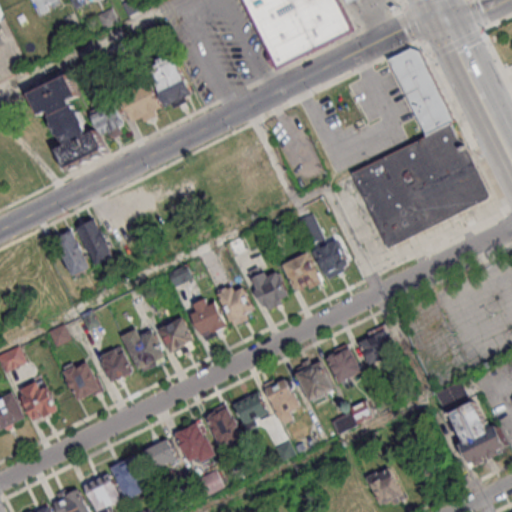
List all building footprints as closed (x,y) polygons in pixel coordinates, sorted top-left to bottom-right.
[(33,0),(42,17),(52,12),(51,9),(54,8),(55,11),(63,7),(59,0),(33,0)] [(72,0),(77,11),(90,4),(88,0),(72,0)] [(133,0),(125,4),(131,17),(142,12),(136,0),(133,0)] [(246,0),(337,0),(354,33),(281,69),(246,0)] [(100,16),(107,30),(121,23),(114,9),(100,16)] [(129,37),(139,55),(154,47),(144,29),(129,37)] [(105,51),(113,67),(127,60),(119,44),(105,51)] [(429,137),(391,60),(413,49),(421,52),(456,122),(452,124),(453,126),(429,137)] [(99,53),(106,67),(90,74),(84,61),(99,53)] [(153,76),(158,73),(156,69),(170,62),(172,65),(177,63),(187,82),(189,81),(196,97),(189,100),(191,104),(178,111),(176,107),(169,110),(162,96),(163,96),(153,76)] [(32,94),(69,76),(78,96),(70,100),(73,106),(74,105),(76,110),(81,112),(90,133),(97,129),(108,154),(70,172),(59,149),(66,145),(63,138),(58,135),(53,125),(53,121),(51,116),(53,115),(51,110),(42,115),(32,94)] [(121,94),(136,123),(144,119),(147,124),(159,118),(157,114),(165,109),(149,79),(121,94)] [(91,114),(102,137),(114,131),(115,134),(128,127),(115,102),(91,114)] [(355,175),(429,137),(453,126),(458,137),(459,139),(461,140),(463,141),(465,142),(467,143),(492,195),(492,197),(492,198),(490,200),(391,249),(355,175)] [(299,222),(312,246),(320,242),(324,251),(331,247),(315,214),(299,222)] [(80,232),(98,268),(115,259),(108,245),(109,245),(104,234),(102,235),(96,223),(80,232)] [(57,243),(76,280),(94,271),(86,256),(87,256),(82,244),(80,245),(75,234),(57,243)] [(230,244),(237,257),(249,250),(243,238),(230,244)] [(317,254),(330,282),(348,273),(347,272),(350,270),(352,267),(340,243),(331,247),(324,251),(317,254)] [(285,268),(298,295),(311,288),(312,291),(324,285),(323,282),(324,282),(311,255),(285,268)] [(170,275),(176,288),(196,279),(189,266),(170,275)] [(251,273),(261,293),(258,294),(266,310),(268,309),(269,311),(270,310),(271,313),(280,309),(279,306),(292,300),(279,274),(267,280),(261,268),(251,273)] [(220,297),(233,326),(235,325),(236,328),(251,321),(250,318),(258,315),(246,291),(239,294),(236,289),(231,292),(230,291),(226,293),(225,291),(221,293),(222,296),(220,297)] [(192,314),(198,325),(197,326),(198,329),(200,330),(207,344),(221,337),(220,336),(229,331),(227,327),(229,326),(217,302),(211,305),(208,301),(196,307),(198,311),(192,314)] [(83,317),(91,333),(102,327),(95,312),(83,317)] [(162,332),(174,357),(179,354),(180,358),(185,356),(186,358),(193,354),(190,350),(192,349),(193,352),(197,350),(196,347),(198,346),(186,321),(175,326),(173,322),(163,327),(165,331),(162,332)] [(363,346),(374,367),(404,351),(390,325),(370,335),(373,341),(363,346)] [(52,333),(59,348),(73,341),(66,326),(52,333)] [(125,339),(141,373),(169,360),(156,335),(155,336),(154,333),(145,337),(146,340),(144,341),(139,332),(125,339)] [(330,363),(342,387),(366,375),(353,350),(351,351),(349,346),(337,352),(339,356),(333,359),(332,361),(330,363)] [(0,357),(0,360),(7,375),(29,364),(21,347),(0,357)] [(102,358),(106,365),(104,366),(114,386),(137,375),(124,349),(122,348),(118,351),(117,353),(108,357),(107,356),(102,358)] [(299,378),(313,406),(339,392),(325,364),(316,369),(312,362),(305,366),(306,368),(299,372),(302,377),(299,378)] [(68,382),(75,395),(76,394),(80,404),(103,393),(90,365),(79,370),(78,368),(66,374),(70,381),(68,382)] [(265,388),(285,427),(297,420),(294,416),(304,411),(290,382),(278,388),(276,382),(265,388)] [(438,394),(445,409),(470,398),(463,382),(438,394)] [(23,392),(39,385),(43,393),(50,390),(62,415),(48,421),(47,419),(36,425),(24,400),(26,399),(23,392)] [(0,402),(15,395),(28,421),(0,435),(0,402)] [(237,408),(262,397),(272,417),(259,423),(261,428),(250,433),(248,428),(247,429),(237,408)] [(354,410),(362,426),(376,418),(368,403),(354,410)] [(452,417),(476,406),(489,433),(498,428),(508,449),(505,451),(507,455),(492,462),(490,458),(487,460),(488,464),(474,471),(463,448),(466,446),(452,417)] [(210,422),(224,450),(245,440),(241,431),(242,431),(238,422),(236,423),(228,407),(216,413),(217,416),(213,418),(213,421),(210,422)] [(334,424),(340,437),(360,427),(353,414),(334,424)] [(178,437),(184,448),(183,449),(187,457),(188,456),(193,465),(202,460),(204,465),(219,458),(211,443),(210,443),(201,426),(178,437)] [(148,455),(158,474),(180,463),(170,442),(163,446),(160,441),(147,447),(150,454),(148,455)] [(292,443),(299,457),(285,463),(278,450),(292,443)] [(113,472),(130,505),(148,496),(144,489),(151,485),(139,459),(113,472)] [(199,482),(209,500),(228,490),(219,472),(199,482)] [(369,482),(383,509),(394,504),(396,507),(408,501),(393,472),(381,478),(380,476),(369,482)] [(86,490),(97,511),(111,511),(125,505),(112,477),(86,490)] [(344,487),(356,511),(379,511),(362,478),(344,487)] [(52,509),(53,511),(91,511),(90,508),(88,509),(79,491),(70,495),(68,491),(59,496),(62,504),(52,509)]
